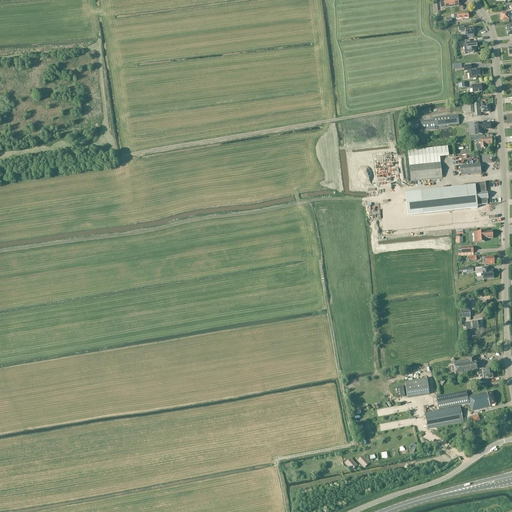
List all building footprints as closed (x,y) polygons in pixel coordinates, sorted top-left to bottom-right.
[(445,8),(459,7),(457,0),(443,0),(444,0),(442,1),(442,2),(440,2),(441,7),(442,7),(443,8),(445,8)] [(500,15),(501,18),(500,19),(501,20),(501,21),(511,19),(511,12),(507,14),(507,13),(500,15)] [(454,19),(453,15),(451,15),(452,18),(446,18),(446,24),(452,24),(452,19),(454,19)] [(468,54),(476,53),(475,47),(477,47),(476,43),(470,44),(470,40),(464,41),(465,45),(464,45),(465,54),(468,54)] [(467,74),(469,74),(469,80),(477,79),(477,76),(480,76),(479,69),(472,70),(471,65),(463,66),(464,71),(467,71),(467,74)] [(470,93),(472,93),(482,92),(481,85),(472,86),(470,86),(470,93)] [(483,113),(490,112),(489,105),(482,106),(482,104),(473,104),(472,104),(462,105),(462,112),(466,112),(466,114),(473,114),(473,117),(481,116),(480,113),(483,113)] [(452,125),(459,124),(458,115),(434,118),(434,120),(420,122),(421,130),(423,130),(423,131),(435,130),(435,127),(452,125)] [(482,123),(474,124),(470,124),(470,130),(475,129),(475,135),(483,135),(482,130),(490,129),(490,123),(482,124),(482,123)] [(480,141),(480,145),(476,145),(476,151),(481,151),(481,149),(485,148),(485,145),(492,144),(492,138),(485,139),(484,136),(475,137),(470,137),(470,141),(480,141)] [(440,157),(448,156),(447,147),(408,151),(411,181),(442,178),(440,157)] [(480,164),(472,165),(460,166),(461,176),(481,174),(480,164)] [(408,216),(453,211),(452,201),(477,201),(487,200),(487,199),(488,199),(487,193),(486,193),(485,182),(464,185),(465,187),(450,189),(405,194),(408,216)] [(487,200),(477,201),(452,201),(453,211),(477,208),(477,206),(487,205),(487,200)] [(493,239),(493,238),(493,236),(493,235),(492,232),(484,232),(474,233),(475,243),(485,242),(485,239),(493,239)] [(474,256),(474,253),(473,247),(458,248),(459,257),(474,256)] [(483,280),(494,279),(492,270),(489,270),(489,267),(475,269),(476,275),(482,274),(483,280)] [(476,333),(479,333),(478,322),(470,322),(470,323),(466,323),(467,332),(471,332),(471,333),(472,333),(472,337),(477,336),(476,333)] [(475,360),(474,357),(468,358),(468,360),(459,361),(459,363),(457,363),(457,362),(453,362),(454,366),(455,373),(477,370),(475,362),(475,360)] [(492,379),(491,374),(490,369),(477,372),(478,375),(483,374),(484,380),(492,379)] [(429,395),(427,379),(405,382),(407,398),(429,395)] [(466,391),(465,391),(436,397),(438,410),(469,404),(466,391)] [(471,407),(472,411),(490,407),(489,406),(495,404),(492,392),(487,393),(486,392),(468,396),(471,407)] [(463,423),(460,407),(424,413),(427,429),(463,423)] [(480,422),(478,415),(471,417),(472,424),(480,422)]
